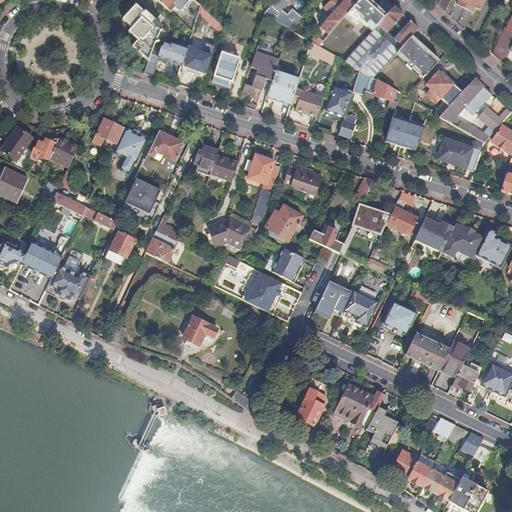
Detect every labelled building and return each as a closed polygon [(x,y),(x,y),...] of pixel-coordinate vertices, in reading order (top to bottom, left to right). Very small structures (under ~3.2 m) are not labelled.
[(177,0),(154,0),(171,14),(176,8),(173,5),(177,0)] [(282,11),(291,0),(276,0),(263,16),(267,18),(289,31),(291,32),(302,19),(292,10),(287,15),(282,11)] [(309,0),(307,4),(312,8),(319,1),(317,0),(309,0)] [(345,0),(343,2),(341,0),(327,0),(330,2),(346,16),(360,0),(345,0)] [(368,0),(360,0),(346,16),(357,26),(361,21),(373,32),(378,26),(387,16),(368,0)] [(440,0),(437,7),(444,13),(450,0),(440,0)] [(455,0),(458,2),(456,6),(471,13),(473,9),(480,12),(485,0),(455,0)] [(346,16),(330,2),(324,9),(331,16),(325,23),(325,24),(320,30),(328,37),(346,16)] [(132,49),(148,63),(152,50),(154,46),(154,45),(159,43),(157,41),(158,40),(159,41),(169,38),(170,35),(136,6),(122,22),(131,30),(128,34),(137,43),(132,49)] [(387,16),(378,26),(386,34),(403,16),(394,8),(387,16)] [(511,15),(505,31),(504,30),(492,57),(503,66),(506,59),(509,53),(511,46),(511,15)] [(386,34),(378,26),(373,32),(344,63),(360,72),(373,80),(396,55),(397,53),(410,39),(412,37),(418,30),(410,23),(394,41),(386,34)] [(412,37),(410,39),(437,64),(439,62),(412,37)] [(319,39),(312,45),(318,48),(322,43),(319,39)] [(410,39),(397,53),(409,63),(407,65),(406,67),(411,72),(413,70),(414,68),(425,78),(437,64),(410,39)] [(186,68),(202,74),(206,62),(210,63),(215,47),(206,44),(202,55),(191,51),(186,68)] [(311,44),(309,52),(330,65),(335,58),(318,48),(312,45),(311,44)] [(143,75),(151,78),(158,59),(181,67),(188,47),(179,45),(178,48),(171,45),(170,46),(166,45),(163,46),(162,48),(161,48),(159,53),(152,50),(148,63),(143,75)] [(397,53),(396,55),(407,65),(409,63),(397,53)] [(221,54),(214,78),(232,84),(240,60),(221,54)] [(252,88),(245,86),(243,93),(253,96),(255,90),(262,92),(263,88),(270,90),(275,73),(279,62),(266,58),(265,62),(254,59),(250,69),(257,71),(252,88)] [(413,70),(423,80),(425,78),(414,68),(413,70)] [(356,83),(353,93),(363,97),(361,101),(371,104),(373,97),(391,103),(392,102),(396,104),(396,102),(398,98),(399,95),(373,80),(360,72),(356,83)] [(270,90),(267,99),(291,107),(293,99),(299,81),(275,73),(270,90)] [(440,100),(449,108),(462,94),(438,73),(426,87),(430,91),(426,96),(436,105),(440,100)] [(471,117),(490,95),(474,80),(462,94),(449,108),(440,119),(484,145),(511,114),(507,110),(498,120),(485,109),(478,118),(489,127),(484,133),(485,134),(484,136),(457,121),(456,123),(453,121),(463,110),(465,112),(464,113),(467,116),(468,115),(471,117)] [(345,118),(353,94),(333,88),(325,113),(345,119),(345,118)] [(295,112),(316,119),(323,100),(301,93),(295,112)] [(396,104),(392,120),(405,124),(409,112),(405,111),(406,105),(396,102),(396,104)] [(429,113),(417,106),(414,114),(426,119),(429,113)] [(339,137),(348,139),(349,140),(353,126),(355,119),(349,117),(348,119),(345,118),(345,119),(339,137)] [(414,118),(400,160),(411,164),(425,122),(414,118)] [(116,147),(124,130),(104,120),(93,144),(100,148),(103,141),(116,147)] [(491,144),(511,157),(511,134),(502,128),(491,144)] [(16,162),(32,140),(17,130),(2,152),(16,162)] [(136,166),(147,141),(139,137),(133,134),(124,130),(116,147),(112,155),(122,160),(117,171),(128,177),(134,165),(136,166)] [(174,163),(182,145),(159,133),(148,156),(160,162),(162,157),(174,163)] [(69,169),(78,149),(59,140),(59,142),(57,146),(50,160),(69,169)] [(48,162),(55,145),(57,146),(59,142),(46,141),(43,146),(39,143),(36,150),(34,149),(30,160),(37,163),(39,158),(48,162)] [(438,162),(474,174),(481,153),(445,141),(438,162)] [(210,176),(216,157),(218,153),(204,149),(202,155),(198,154),(196,160),(200,161),(198,167),(196,174),(210,178),(210,176)] [(231,183),(237,164),(216,157),(210,176),(231,183)] [(273,189),(278,172),(279,169),(273,167),(274,163),(256,157),(248,180),(271,189),(273,189)] [(316,198),(322,178),(309,173),(309,171),(298,168),(297,171),(289,168),(284,184),(291,186),(291,188),(294,189),(294,191),(316,198)] [(0,197),(16,205),(27,181),(5,171),(0,181),(0,197)] [(68,191),(75,178),(67,174),(60,187),(68,191)] [(511,176),(507,175),(501,194),(511,197),(511,176)] [(364,202),(373,183),(365,180),(356,198),(364,202)] [(263,218),(271,195),(262,192),(260,199),(257,198),(253,210),(256,211),(252,222),(260,224),(263,218)] [(395,209),(389,206),(392,199),(377,192),(368,210),(383,217),(389,220),(395,209)] [(86,209),(57,195),(52,204),(82,219),(82,217),(86,209)] [(145,229),(155,208),(130,195),(120,216),(145,229)] [(395,209),(398,201),(399,200),(393,198),(392,199),(389,206),(395,209)] [(409,238),(418,220),(402,212),(405,205),(398,201),(395,209),(389,220),(387,224),(386,227),(409,238)] [(305,223),(300,221),(301,219),(283,208),(282,210),(277,207),(274,213),(274,214),(265,230),(288,242),(294,231),(299,233),(305,223)] [(94,223),(98,215),(86,209),(82,217),(94,223)] [(118,224),(98,215),(94,223),(114,233),(118,224)] [(239,249),(250,228),(228,216),(228,226),(221,228),(220,225),(207,229),(213,248),(227,243),(239,249)] [(442,254),(454,229),(442,224),(441,225),(440,228),(434,225),(424,220),(414,242),(442,254)] [(474,257),(482,239),(473,235),(474,233),(465,229),(464,231),(455,226),(454,229),(442,254),(452,260),(456,253),(472,261),(474,257)] [(179,243),(181,237),(173,233),(172,233),(159,227),(156,234),(178,245),(179,243)] [(332,242),(336,233),(328,229),(324,238),(313,233),(309,242),(323,249),(338,255),(342,246),(332,242)] [(497,236),(487,230),(482,239),(474,257),(501,271),(511,249),(511,248),(495,240),(497,236)] [(169,263),(178,245),(156,234),(146,255),(172,267),(173,265),(169,263)] [(127,261),(135,243),(118,235),(109,252),(127,261)] [(442,254),(414,242),(410,249),(438,262),(441,257),(442,254)] [(21,267),(27,255),(6,245),(0,247),(0,271),(1,272),(7,270),(9,267),(13,266),(20,269),(21,267)] [(59,265),(62,259),(32,245),(27,255),(21,267),(51,282),(58,267),(59,265)] [(291,284),(303,261),(283,250),(278,260),(271,274),(291,284)] [(271,274),(278,260),(272,256),(264,270),(271,274)] [(236,270),(240,263),(227,257),(223,264),(225,265),(236,270)] [(357,276),(354,274),(354,272),(352,271),(355,263),(344,258),(340,268),(339,268),(335,276),(353,284),(357,276)] [(375,272),(378,265),(369,261),(366,268),(375,272)] [(80,302),(91,279),(78,273),(76,276),(58,267),(51,282),(48,287),(57,291),(55,295),(69,302),(72,298),(80,302)] [(276,296),(279,291),(282,285),(260,274),(259,278),(246,303),(267,314),(269,311),(272,310),(276,303),(275,299),(276,296)] [(338,313),(348,291),(323,280),(310,313),(328,321),(332,310),(338,313)] [(55,295),(57,291),(48,287),(45,294),(53,298),(55,295)] [(366,329),(378,304),(352,292),(342,313),(343,314),(342,315),(343,318),(348,321),(351,320),(352,318),(356,320),(360,322),(359,325),(366,329)] [(218,314),(224,303),(218,300),(215,305),(206,301),(209,296),(203,293),(197,304),(218,314)] [(429,308),(433,299),(423,294),(421,293),(417,302),(429,308)] [(75,313),(80,302),(72,298),(69,302),(55,295),(53,298),(52,302),(75,313)] [(406,337),(415,319),(391,307),(382,326),(406,337)] [(231,321),(235,313),(225,309),(221,316),(231,321)] [(199,348),(205,336),(214,340),(218,332),(193,320),(184,340),(199,348)] [(116,346),(121,330),(114,328),(109,344),(116,346)] [(440,370),(449,351),(416,336),(405,357),(438,373),(440,370)] [(462,368),(470,351),(453,343),(449,351),(440,370),(457,378),(462,368)] [(499,364),(509,368),(511,360),(502,357),(499,364)] [(471,393),(482,369),(468,362),(464,370),(462,368),(457,378),(452,388),(458,390),(459,388),(471,393)] [(511,390),(508,389),(511,381),(511,373),(491,363),(480,386),(503,397),(504,396),(511,400),(509,405),(511,405),(511,390)] [(361,424),(373,399),(348,387),(336,412),(361,424)] [(315,428),(324,408),(313,403),(317,395),(309,391),(297,420),(315,428)] [(249,402),(236,393),(231,400),(244,409),(249,402)] [(369,433),(365,442),(383,450),(395,422),(381,416),(383,411),(372,406),(362,430),(369,433)] [(448,441),(452,433),(455,427),(441,420),(438,425),(431,438),(445,446),(448,441)] [(431,438),(438,425),(431,421),(424,434),(431,438)] [(465,439),(468,434),(455,427),(452,433),(465,439)] [(472,461),(480,448),(483,441),(471,435),(456,457),(470,465),(472,461)] [(486,469),(494,455),(480,448),(472,461),(486,469)] [(408,480),(417,464),(409,460),(410,457),(403,453),(396,464),(399,465),(395,472),(408,480)] [(422,488),(430,472),(417,464),(408,480),(408,481),(422,488)] [(435,496),(444,479),(430,472),(422,488),(435,496)] [(464,476),(458,487),(449,503),(464,511),(477,511),(487,493),(468,482),(469,479),(464,476)] [(449,503),(458,487),(444,479),(435,496),(449,503)]
